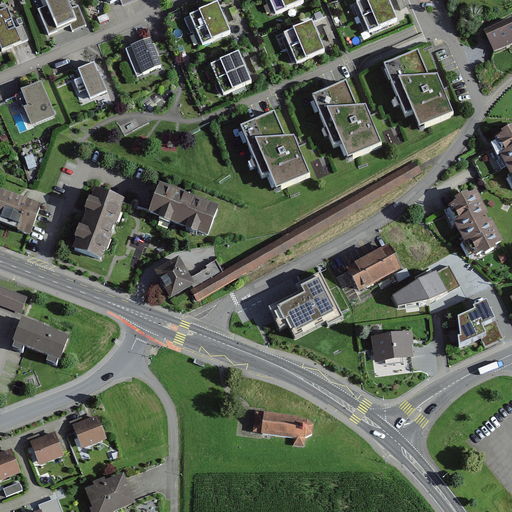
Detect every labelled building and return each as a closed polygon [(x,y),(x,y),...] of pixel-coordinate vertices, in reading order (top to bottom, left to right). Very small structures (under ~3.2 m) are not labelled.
[(62,0),(37,0),(43,12),(39,14),(48,34),(69,24),(73,33),(85,27),(76,8),(68,12),(62,0)] [(199,45),(188,13),(227,0),(197,0),(198,3),(170,12),(173,20),(184,16),(194,47),(199,45)] [(301,0),(270,0),(276,15),(303,3),(301,0)] [(386,0),(367,0),(357,4),(363,19),(390,8),(386,0)] [(218,6),(191,17),(197,32),(224,20),(218,6)] [(390,8),(363,19),(369,33),(396,22),(390,8)] [(12,9),(0,14),(0,54),(26,43),(12,9)] [(224,20),(197,32),(203,46),(230,34),(224,20)] [(511,22),(479,37),(487,56),(511,44),(511,22)] [(312,24),(285,35),(291,50),(318,39),(312,24)] [(318,39),(291,50),(297,64),(324,53),(318,39)] [(150,41),(125,52),(137,78),(162,68),(150,41)] [(431,80),(420,54),(388,67),(408,115),(414,113),(421,130),(453,116),(437,77),(431,80)] [(239,56),(212,67),(218,81),(245,70),(239,56)] [(96,63),(72,74),(86,104),(110,93),(96,63)] [(245,70),(218,81),(224,95),(251,84),(245,70)] [(53,118),(38,85),(15,96),(30,129),(53,118)] [(360,111),(349,85),(317,99),(338,147),(343,145),(350,161),(382,147),(366,109),(360,111)] [(276,116),(244,129),(264,178),(270,175),(277,192),(309,178),(293,139),(287,142),(276,116)] [(511,135),(495,145),(511,177),(511,135)] [(414,163),(189,293),(196,305),(420,174),(414,163)] [(219,209),(160,187),(149,216),(208,238),(219,209)] [(95,193),(73,252),(102,263),(125,204),(95,193)] [(475,195),(447,209),(473,259),(501,244),(475,195)] [(40,213),(0,199),(0,230),(30,241),(40,213)] [(382,248),(342,270),(355,293),(395,272),(382,248)] [(179,259),(154,273),(171,301),(195,287),(179,259)] [(437,267),(407,283),(418,305),(449,289),(437,267)] [(295,289),(299,296),(269,312),(280,333),(288,328),(295,342),(326,326),(328,329),(344,321),(320,276),(295,289)] [(26,302),(0,292),(0,307),(20,316),(26,302)] [(476,314),(459,321),(460,348),(486,337),(482,328),(495,323),(487,304),(474,310),(476,314)] [(65,343),(18,326),(11,347),(58,364),(65,343)] [(407,335),(369,339),(372,362),(410,358),(407,335)] [(264,415),(255,414),(252,434),(258,434),(261,435),(261,436),(294,441),(293,447),(304,449),(305,441),(312,437),(314,427),(307,422),(299,420),(299,418),(264,414),(264,415)] [(96,418),(74,427),(84,449),(106,441),(96,418)] [(56,436),(32,445),(41,466),(64,457),(56,436)] [(12,451),(0,455),(0,481),(21,473),(12,451)] [(116,475),(82,489),(91,511),(104,511),(127,503),(116,475)] [(7,498),(24,492),(20,482),(3,488),(7,498)] [(34,506),(23,511),(49,511),(44,499),(34,506)]
